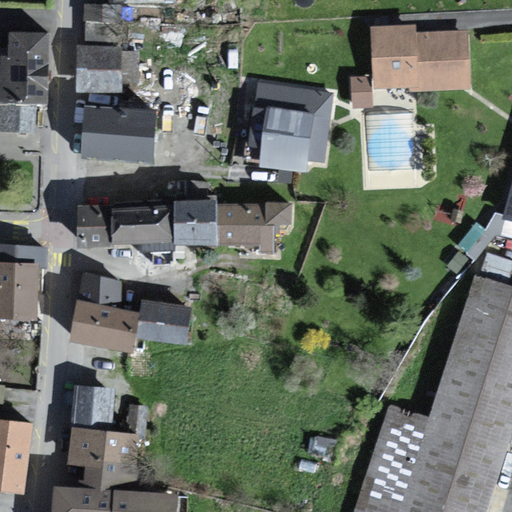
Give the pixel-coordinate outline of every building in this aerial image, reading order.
[(124,8),(91,7),(91,88),(126,89),(126,84),(145,84),(145,54),(123,54),(124,8)] [(422,30),(377,32),(380,85),(422,83),(423,93),(481,90),(478,35),(423,38),(422,30)] [(0,104),(55,105),(55,38),(16,38),(16,58),(8,58),(8,83),(0,82),(0,104)] [(373,101),(374,70),(355,70),(353,101),(373,101)] [(127,110),(94,108),(91,159),(164,164),(169,101),(128,98),(127,110)] [(332,119),(278,112),(272,162),(326,169),(332,119)] [(118,200),(87,200),(88,246),(119,245),(119,210),(118,200)] [(179,209),(180,244),(287,242),(287,226),(296,226),(296,202),(270,203),(270,206),(230,206),(230,201),(179,202),(179,209)] [(119,210),(119,245),(180,244),(179,209),(119,210)] [(53,249),(2,247),(1,266),(49,267),(52,268),(53,249)] [(49,267),(1,266),(0,265),(0,317),(47,319),(49,267)] [(127,279),(88,272),(83,342),(140,351),(142,340),(145,315),(126,310),(127,279)] [(511,284),(479,274),(431,428),(511,452),(511,284)] [(147,303),(145,315),(142,340),(197,348),(202,311),(147,303)] [(124,390),(85,387),(83,424),(121,427),(124,390)] [(93,468),(92,491),(144,493),(146,436),(151,436),(152,409),(139,408),(138,433),(80,431),(78,467),(93,468)] [(494,511),(511,456),(511,452),(431,428),(388,414),(357,511),(494,511)] [(36,424),(0,420),(0,492),(29,495),(36,424)] [(63,490),(61,511),(171,511),(172,495),(144,493),(92,491),(63,490)]
